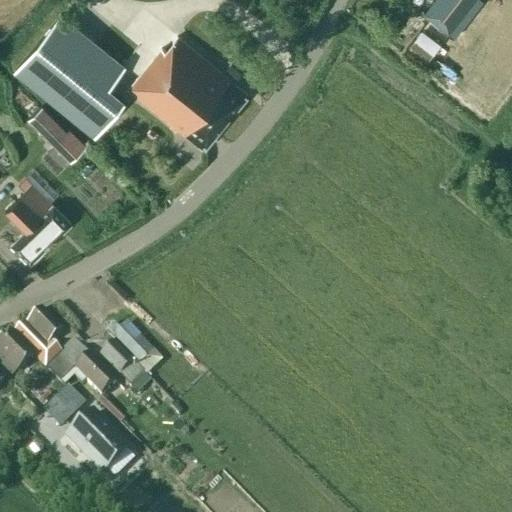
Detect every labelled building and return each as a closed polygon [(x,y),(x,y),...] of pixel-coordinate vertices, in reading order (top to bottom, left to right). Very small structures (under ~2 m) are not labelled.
[(468,0),(430,0),(422,11),(455,37),(478,7),(468,0)] [(60,11),(13,69),(94,135),(126,96),(110,82),(125,64),(60,11)] [(203,149),(247,95),(176,36),(164,50),(161,47),(128,88),(203,149)] [(238,77),(246,67),(234,58),(226,68),(238,77)] [(64,130),(40,105),(26,119),(69,161),(85,145),(67,127),(64,130)] [(29,263),(70,223),(25,177),(18,184),(24,190),(4,208),(26,229),(11,244),(29,263)] [(105,286),(119,306),(127,300),(112,280),(105,286)] [(39,308),(25,323),(24,322),(12,334),(9,330),(0,338),(0,368),(10,379),(34,356),(45,367),(60,352),(50,341),(61,330),(39,308)] [(120,334),(106,318),(95,328),(110,344),(120,334)] [(75,343),(47,370),(61,383),(65,388),(74,378),(83,386),(87,383),(101,397),(115,383),(75,343)] [(142,373),(113,343),(99,357),(128,387),(142,373)] [(127,449),(92,414),(68,439),(102,474),(127,449)]
